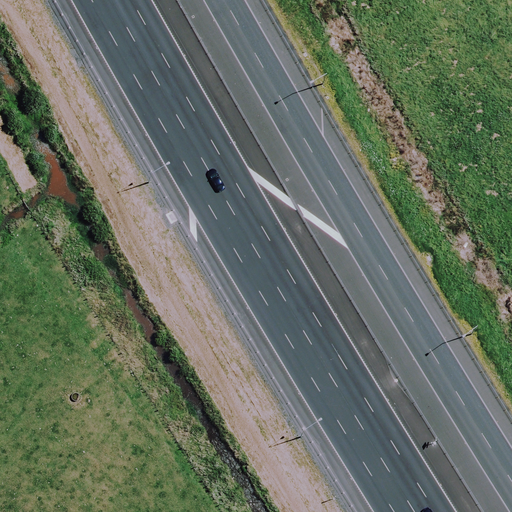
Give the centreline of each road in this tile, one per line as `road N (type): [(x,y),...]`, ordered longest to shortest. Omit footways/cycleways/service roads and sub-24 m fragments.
road 1 (motorway): [(434,511),(131,0)]
road 2 (motorway): [(225,0),(511,478)]
